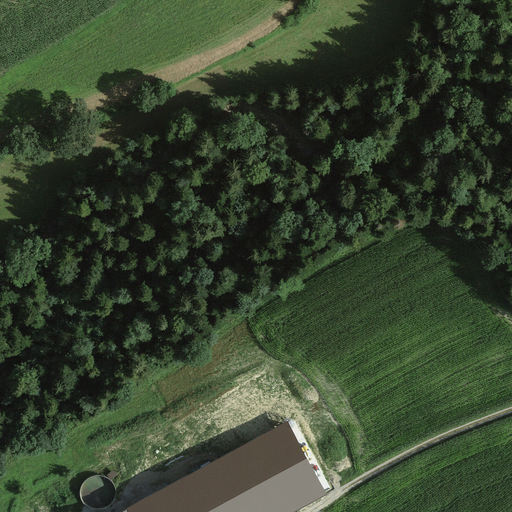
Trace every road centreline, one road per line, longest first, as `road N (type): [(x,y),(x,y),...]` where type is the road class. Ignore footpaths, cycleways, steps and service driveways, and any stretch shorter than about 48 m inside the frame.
road 1 (track): [(493,0),(420,126),(395,146),(259,214),(157,228),(0,314)]
road 2 (track): [(312,511),(378,470),(511,412)]
